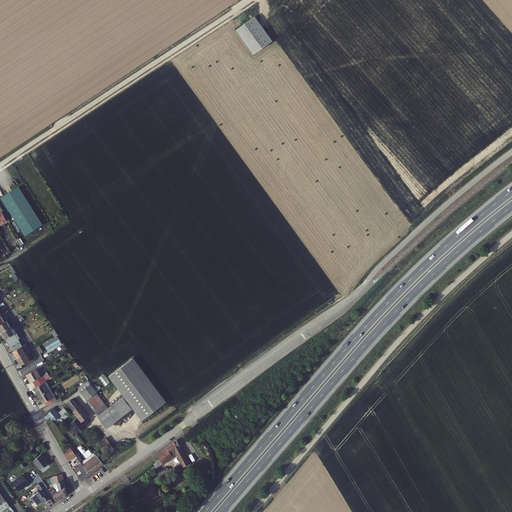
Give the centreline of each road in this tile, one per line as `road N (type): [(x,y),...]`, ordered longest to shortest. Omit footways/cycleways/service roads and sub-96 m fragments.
road 1 (trunk): [(511,190),(403,286),(205,511)]
road 2 (trunk): [(221,511),(416,290),(511,206)]
road 3 (unclassified): [(83,495),(342,305)]
road 4 (unclassified): [(0,165),(250,0)]
road 5 (residential): [(83,495),(0,351)]
